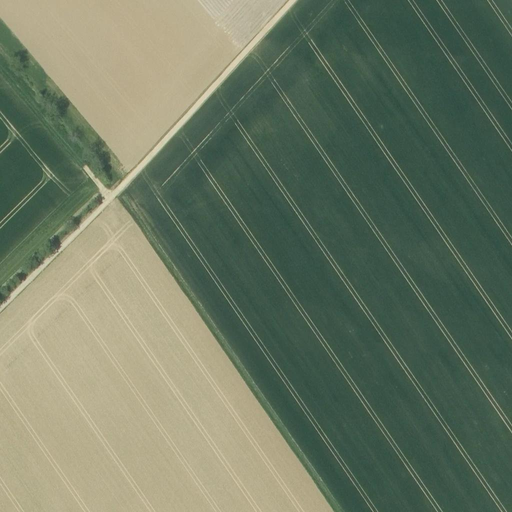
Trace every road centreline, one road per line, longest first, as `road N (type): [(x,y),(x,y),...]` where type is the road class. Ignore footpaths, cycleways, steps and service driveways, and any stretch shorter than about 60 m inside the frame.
road 1 (track): [(0,307),(294,0)]
road 2 (track): [(109,198),(0,63)]
